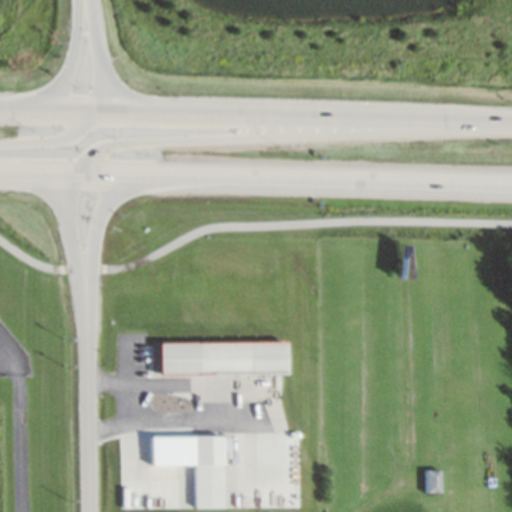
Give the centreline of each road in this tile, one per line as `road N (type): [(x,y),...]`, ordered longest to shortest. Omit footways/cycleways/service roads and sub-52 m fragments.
road 1 (trunk): [(511,124),(0,109)]
road 2 (trunk): [(0,172),(511,184)]
road 3 (trunk): [(508,124),(133,139),(87,155),(75,176)]
road 4 (secondary): [(85,271),(88,511)]
